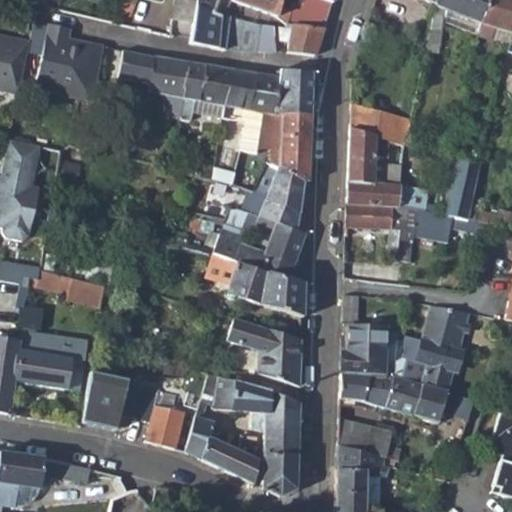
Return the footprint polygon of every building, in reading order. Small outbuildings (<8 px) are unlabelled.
[(130,0),(118,0),(112,15),(124,21),(132,1),(130,0)] [(173,0),(170,18),(192,21),(194,0),(173,0)] [(194,0),(192,21),(189,43),(219,49),(225,26),(226,17),(222,16),(209,13),(215,0),(194,0)] [(215,0),(209,13),(222,16),(227,0),(215,0)] [(228,0),(275,17),(278,0),(228,0)] [(293,4),(286,24),(290,25),(322,29),(330,5),(317,0),(303,0),(302,7),(293,4)] [(437,0),(432,16),(430,27),(441,29),(446,14),(481,25),(489,0),(437,0)] [(511,0),(489,0),(481,25),(478,37),(492,41),(495,30),(511,33),(511,0)] [(446,14),(443,26),(478,37),(481,25),(446,14)] [(225,26),(219,49),(253,51),(259,24),(226,17),(225,26)] [(259,24),(253,51),(274,52),(271,25),(259,24)] [(283,27),(277,27),(277,41),(287,41),(290,25),(284,25),(283,27)] [(287,41),(286,53),(313,56),(322,29),(290,25),(287,41)] [(27,36),(23,57),(37,60),(30,95),(67,100),(77,44),(62,42),(57,41),(59,31),(42,28),(42,31),(28,28),(27,36)] [(0,30),(0,86),(17,90),(23,57),(27,36),(0,30)] [(511,33),(495,30),(492,41),(507,45),(511,43),(511,33)] [(77,44),(67,100),(90,104),(98,48),(77,44)] [(120,51),(115,79),(146,84),(146,90),(163,93),(159,115),(178,119),(186,62),(120,51)] [(186,62),(178,119),(187,121),(190,110),(192,99),(222,106),(229,70),(186,62)] [(229,70),(222,106),(244,111),(251,74),(229,70)] [(251,74),(244,111),(262,115),(274,117),(274,115),(281,115),(309,115),(311,73),(278,70),(277,79),(251,74)] [(192,99),(190,110),(221,116),(222,106),(192,99)] [(350,103),(348,128),(373,137),(387,142),(395,145),(403,147),(408,122),(350,103)] [(244,111),(240,134),(258,137),(262,115),(244,111)] [(258,137),(254,154),(261,157),(269,146),(274,117),(262,115),(258,137)] [(309,115),(281,115),(278,171),(300,181),(305,183),(309,115)] [(373,137),(348,128),(346,182),(372,184),(372,158),(386,159),(387,142),(373,137)] [(0,175),(0,229),(2,230),(6,236),(23,239),(29,235),(36,200),(24,197),(26,185),(31,186),(39,148),(7,142),(0,175)] [(395,145),(395,152),(401,154),(403,147),(395,145)] [(171,160),(169,167),(202,176),(203,168),(171,160)] [(451,161),(439,216),(467,221),(479,167),(451,161)] [(247,191),(241,212),(274,224),(293,230),(300,181),(278,171),(264,164),(252,193),(247,191)] [(398,169),(385,167),(384,184),(394,185),(398,169)] [(346,182),(345,204),(390,206),(415,213),(420,214),(423,194),(394,185),(372,184),(346,182)] [(26,185),(24,197),(36,200),(39,188),(31,186),(26,185)] [(390,206),(345,204),(344,229),(387,232),(397,232),(395,252),(394,262),(409,264),(414,227),(415,213),(390,206)] [(231,209),(226,221),(269,237),(274,224),(241,212),(231,209)] [(415,213),(414,227),(432,230),(435,216),(420,214),(415,213)] [(269,237),(263,256),(270,258),(265,273),(302,285),(303,270),(294,267),(304,234),(293,230),(274,224),(269,237)] [(387,232),(386,251),(395,252),(397,232),(387,232)] [(0,260),(0,278),(27,286),(29,278),(36,280),(38,272),(0,260)] [(226,261),(216,282),(226,286),(235,263),(226,261)] [(235,263),(226,286),(238,290),(236,299),(301,317),(302,285),(265,273),(235,263)] [(38,272),(36,280),(96,297),(99,287),(38,272)] [(103,289),(100,299),(109,301),(112,291),(103,289)] [(395,366),(394,379),(444,394),(452,370),(455,371),(461,352),(458,351),(463,332),(466,323),(468,315),(429,307),(420,340),(400,334),(395,366)] [(264,318),(261,329),(280,335),(283,324),(264,318)] [(232,319),(225,341),(257,352),(256,375),(298,388),(300,341),(280,335),(261,329),(232,319)] [(344,353),(339,352),(339,374),(382,377),(386,378),(394,379),(395,366),(384,363),(385,354),(385,336),(385,330),(346,328),(344,353)] [(17,350),(12,383),(79,392),(86,342),(49,335),(45,355),(17,350)] [(0,339),(0,413),(7,414),(12,383),(17,350),(19,343),(0,339)] [(196,363),(194,372),(207,375),(208,366),(196,363)] [(382,377),(339,374),(337,399),(363,402),(385,409),(386,378),(382,377)] [(122,384),(87,375),(80,423),(114,432),(116,415),(121,390),(122,384)] [(207,375),(183,453),(251,484),(255,463),(253,460),(257,440),(253,435),(238,435),(238,453),(207,438),(211,423),(201,420),(206,403),(210,404),(211,408),(266,412),(265,391),(207,375)] [(394,379),(386,378),(385,409),(435,423),(438,414),(467,423),(473,404),(394,379)] [(145,442),(172,451),(181,413),(178,411),(179,407),(170,405),(173,394),(133,387),(121,390),(116,415),(150,424),(145,442)] [(266,412),(249,412),(249,429),(263,430),(263,423),(297,424),(298,405),(265,391),(266,412)] [(511,417),(500,413),(488,452),(501,457),(509,459),(507,464),(500,462),(491,488),(498,490),(496,495),(511,499),(511,417)] [(379,430),(336,421),(335,447),(383,459),(389,433),(379,430)] [(263,423),(263,430),(262,455),(296,457),(297,424),(263,423)] [(389,433),(383,459),(429,469),(431,459),(417,455),(416,459),(412,459),(413,454),(411,454),(400,451),(403,436),(389,433)] [(403,436),(400,451),(411,454),(414,436),(403,434),(403,436)] [(0,454),(0,506),(12,509),(15,487),(36,490),(38,476),(86,484),(90,469),(81,466),(0,454)] [(296,457),(262,455),(261,489),(277,496),(294,492),(296,457)] [(364,471),(334,469),(331,511),(361,511),(363,489),(364,472),(364,471)] [(126,494),(109,502),(112,511),(119,511),(142,504),(139,492),(126,494)] [(405,511),(374,503),(372,511),(405,511)]
